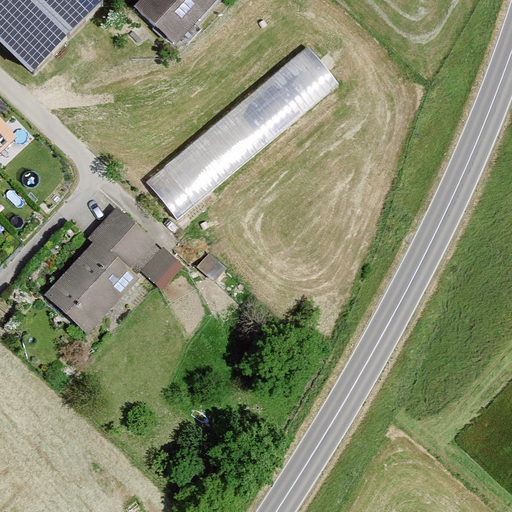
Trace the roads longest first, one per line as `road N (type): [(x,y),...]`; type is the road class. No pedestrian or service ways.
road 1 (secondary): [(274,511),(403,299),(511,53)]
road 2 (unclassified): [(0,81),(74,149),(88,178),(0,283)]
